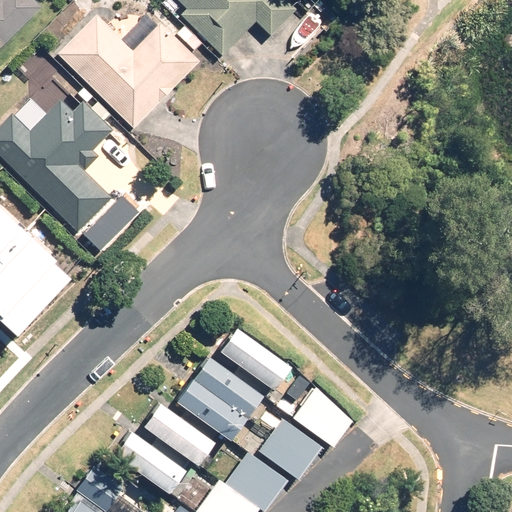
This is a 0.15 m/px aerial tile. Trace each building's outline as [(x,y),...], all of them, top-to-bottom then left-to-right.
[(0,0),(0,46),(41,6),(34,0),(0,0)] [(178,0),(187,8),(181,14),(222,54),(256,20),(270,34),(295,9),(286,0),(178,0)] [(133,127),(199,60),(160,22),(158,24),(146,12),(121,37),(96,13),(57,52),(133,127)] [(11,112),(0,122),(0,154),(77,230),(111,196),(84,170),(98,155),(92,149),(112,128),(83,100),(80,103),(71,94),(64,102),(60,98),(29,129),(11,112)] [(0,262),(28,233),(0,206),(0,262)] [(57,260),(28,233),(0,262),(0,316),(1,317),(0,317),(0,321),(18,338),(72,281),(54,263),(57,260)] [(235,326),(218,349),(273,388),(289,365),(235,326)] [(207,354),(191,377),(246,416),(262,394),(207,354)] [(230,439),(246,416),(191,377),(175,400),(230,439)] [(316,386),(293,417),(333,445),(351,420),(316,386)] [(213,440),(159,402),(142,425),(196,464),(213,440)] [(322,446),(283,417),(259,450),(298,478),(322,446)] [(184,468),(130,430),(114,453),(168,491),(184,468)] [(287,479),(248,451),(224,483),(219,479),(196,511),(255,511),(259,507),(264,510),(287,479)] [(188,511),(180,506),(175,511),(104,511),(123,487),(93,466),(76,490),(79,492),(64,511),(188,511)]
